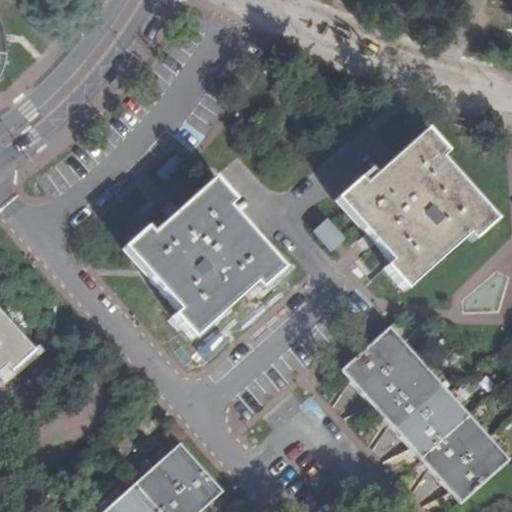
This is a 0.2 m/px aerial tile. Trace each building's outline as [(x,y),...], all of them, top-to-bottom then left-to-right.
[(385,270),(404,292),(465,237),(471,243),(494,223),(438,162),(445,156),(425,133),(397,159),(362,189),(357,184),(337,201),(335,203),(363,234),(391,265),(385,270)] [(144,231),(121,251),(177,313),(171,318),(191,339),(252,283),(259,290),(279,271),(254,242),(225,211),(232,205),(211,182),(151,238),(144,231)] [(0,373),(1,372),(4,376),(26,356),(0,326),(0,373)] [(386,332),(337,375),(459,504),(506,463),(386,332)] [(180,451),(107,511),(201,511),(219,497),(180,451)]
